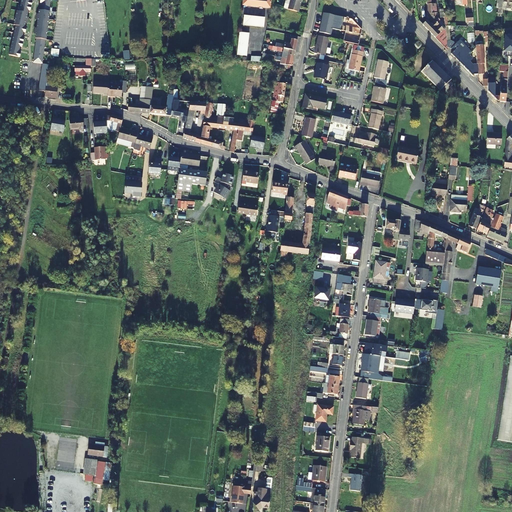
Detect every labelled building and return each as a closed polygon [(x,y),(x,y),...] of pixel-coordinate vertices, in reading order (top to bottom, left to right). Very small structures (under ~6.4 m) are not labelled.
[(40,11),(48,12),(50,1),(41,0),(39,0),(39,4),(41,4),(40,11)] [(244,0),(243,7),(270,9),(271,0),(244,0)] [(301,0),(291,0),(289,10),(299,13),(301,0)] [(31,8),(20,5),(19,13),(27,15),(28,12),(30,12),(31,8)] [(423,25),(431,33),(439,25),(435,22),(434,14),(432,14),(431,10),(431,5),(428,5),(428,17),(435,22),(431,25),(427,21),(423,25)] [(439,25),(440,24),(442,22),(438,18),(436,20),(435,16),(438,16),(437,14),(436,6),(433,6),(431,10),(432,14),(434,14),(435,22),(439,25)] [(40,11),(38,11),(37,19),(48,21),(49,12),(48,12),(40,11)] [(27,15),(19,13),(17,13),(15,19),(26,21),(27,15)] [(465,14),(465,23),(468,23),(468,26),(473,26),(473,14),(465,14)] [(334,21),(335,17),(323,15),(319,34),(330,36),(332,30),(341,32),(344,19),(339,18),(339,22),(334,21)] [(265,19),(244,17),(243,26),(264,28),(265,19)] [(26,21),(15,19),(13,27),(16,27),(24,29),(26,21)] [(445,30),(444,30),(440,26),(439,25),(431,33),(447,50),(445,30)] [(24,29),(16,27),(14,35),(23,37),(23,34),(25,35),(26,30),(24,29)] [(47,32),(35,31),(34,39),(35,39),(44,41),(45,41),(47,32)] [(248,52),(249,35),(240,34),(238,51),(248,52)] [(23,37),(14,35),(12,42),(23,44),(24,40),(22,39),(23,37)] [(503,53),(511,53),(511,35),(504,35),(503,53)] [(276,48),(295,52),(298,37),(291,36),(291,39),(292,40),(291,45),(286,44),(285,46),(277,44),(276,48)] [(328,40),(318,38),(314,55),(325,57),(328,40)] [(35,39),(34,51),(43,53),(44,41),(35,39)] [(451,54),(459,63),(468,54),(470,52),(469,51),(468,52),(458,41),(451,49),(454,52),(451,54)] [(22,49),(23,44),(12,42),(11,49),(20,51),(20,49),(22,49)] [(483,45),(476,46),(478,74),(484,74),(483,64),(484,64),(483,45)] [(291,56),(294,57),(295,52),(276,48),(273,47),(272,51),(283,53),(282,59),(287,60),(287,58),(290,59),(291,56)] [(51,56),(59,57),(59,49),(51,48),(51,56)] [(20,51),(11,49),(9,57),(20,59),(21,54),(19,54),(20,51)] [(41,65),(43,53),(34,51),(32,63),(41,65)] [(363,53),(353,51),(348,70),(358,72),(360,64),(362,55),(363,53)] [(473,59),(469,55),(468,54),(459,63),(464,67),(469,62),(473,59)] [(290,71),(290,67),(292,67),(294,57),(291,56),(290,59),(287,58),(287,60),(282,59),(275,57),(275,61),(281,62),(279,69),(282,70),(290,71)] [(87,68),(90,68),(92,68),(92,67),(92,60),(84,60),(80,60),(80,63),(88,64),(87,68)] [(432,61),(421,72),(441,93),(443,92),(445,94),(453,85),(450,82),(451,81),(432,61)] [(388,64),(378,62),(374,79),(384,82),(388,64)] [(477,68),(472,68),(472,65),(469,62),(464,67),(473,76),(474,75),(478,75),(477,68)] [(67,65),(59,64),(59,71),(69,72),(70,67),(67,67),(67,65)] [(46,79),(48,66),(41,65),(38,92),(45,92),(46,81),(46,79)] [(328,68),(317,65),(314,79),(325,81),(328,68)] [(502,88),(500,88),(500,93),(495,93),(494,78),(486,78),(486,80),(487,87),(487,92),(499,101),(499,102),(506,102),(508,65),(500,65),(500,72),(503,72),(503,78),(502,88)] [(85,73),(90,73),(90,68),(87,68),(75,67),(75,73),(76,73),(76,76),(80,76),(80,77),(85,78),(85,73)] [(254,83),(254,68),(246,68),(246,83),(254,83)] [(52,85),(52,82),(46,81),(45,92),(44,98),(56,99),(57,88),(54,87),(54,85),(52,85)] [(108,97),(109,85),(94,83),(93,94),(104,95),(104,97),(108,97)] [(276,83),(270,112),(277,114),(279,104),(276,104),(276,102),(283,103),(286,85),(276,83)] [(122,98),(123,87),(109,85),(108,97),(122,98)] [(129,106),(128,113),(149,115),(150,108),(152,89),(145,88),(144,104),(139,103),(139,107),(129,106)] [(386,90),(375,88),(372,102),(383,105),(386,90)] [(324,110),(326,101),(305,96),(302,110),(312,112),(313,108),(324,110)] [(169,97),(167,109),(150,108),(149,115),(170,117),(171,117),(171,116),(174,102),(174,98),(169,97)] [(183,118),(182,123),(186,123),(188,113),(180,112),(181,110),(178,110),(179,102),(174,102),(171,116),(183,118)] [(200,115),(205,115),(207,104),(191,103),(188,113),(186,123),(183,139),(200,144),(201,138),(198,137),(198,136),(191,134),(195,112),(200,112),(200,115)] [(210,122),(211,119),(213,104),(207,104),(205,115),(204,121),(210,122)] [(217,116),(224,117),(225,106),(218,105),(217,116)] [(368,129),(379,131),(383,113),(372,111),(368,129)] [(333,112),(331,121),(331,123),(348,127),(351,116),(333,112)] [(116,129),(115,132),(116,132),(118,125),(109,123),(111,118),(106,117),(106,123),(107,126),(116,129)] [(118,125),(116,132),(119,132),(120,129),(122,120),(113,117),(111,117),(111,118),(109,123),(118,125)] [(224,121),(211,119),(210,122),(204,121),(201,138),(200,144),(224,151),(225,148),(222,147),(222,144),(208,140),(210,128),(234,131),(230,153),(234,154),(235,152),(238,139),(239,131),(240,125),(229,124),(230,119),(224,118),(224,121)] [(300,138),(311,140),(315,122),(304,119),(300,138)] [(58,121),(52,120),(50,132),(63,134),(65,122),(57,121),(58,121)] [(84,134),(83,120),(69,122),(70,131),(79,130),(80,135),(84,134)] [(249,121),(240,120),(240,125),(239,131),(238,139),(237,141),(242,142),(243,132),(253,133),(255,122),(249,121)] [(107,126),(106,123),(102,124),(99,125),(98,124),(93,125),(94,135),(107,134),(107,132),(107,126)] [(119,132),(118,140),(136,144),(138,136),(138,133),(120,129),(119,132)] [(356,135),(354,143),(374,147),(375,140),(373,139),(375,135),(367,133),(366,138),(356,135)] [(491,134),(486,134),(486,145),(501,146),(501,136),(491,135),(491,134)] [(151,149),(153,138),(149,137),(149,138),(138,136),(136,144),(135,146),(134,151),(140,152),(141,147),(151,149)] [(263,150),(265,139),(252,137),(250,147),(259,149),(258,149),(263,150)] [(312,157),(304,142),(293,148),(295,152),(296,151),(305,166),(314,161),(312,158),(312,157)] [(419,151),(399,147),(396,160),(416,164),(419,151)] [(94,155),(90,155),(91,163),(95,163),(105,162),(104,149),(95,150),(95,152),(94,152),(94,155)] [(195,165),(199,166),(200,157),(181,155),(180,158),(180,160),(179,170),(183,170),(184,166),(195,167),(195,165)] [(332,175),(335,159),(319,155),(317,165),(329,168),(328,174),(332,175)] [(179,170),(180,160),(169,158),(168,165),(167,170),(179,172),(179,170)] [(149,164),(149,174),(161,175),(162,162),(158,162),(157,164),(149,164)] [(455,179),(456,166),(449,166),(448,178),(455,179)] [(354,181),(357,171),(340,167),(338,178),(354,181)] [(247,171),(247,170),(243,169),(241,183),(245,184),(246,181),(257,183),(259,173),(247,171)] [(207,173),(183,170),(179,170),(179,172),(177,183),(205,187),(207,173)] [(365,174),(366,171),(362,170),(359,185),(366,187),(366,185),(368,186),(377,188),(379,177),(365,174)] [(215,189),(219,191),(217,194),(225,199),(229,190),(227,189),(229,184),(230,185),(233,176),(223,173),(221,179),(221,180),(223,181),(224,182),(223,184),(221,183),(220,185),(218,183),(218,184),(215,189)] [(288,188),(295,189),(296,181),(289,179),(288,183),(288,188)] [(282,195),(282,196),(287,196),(288,188),(288,183),(280,182),(280,184),(273,183),(272,193),(282,195)] [(141,198),(142,184),(126,183),(125,194),(134,195),(134,197),(141,198)] [(446,196),(447,186),(431,184),(430,194),(446,196)] [(284,220),(291,221),(295,189),(288,188),(287,196),(286,206),(284,220)] [(334,211),(339,194),(330,191),(328,197),(327,205),(331,206),(330,210),(334,211)] [(308,194),(302,245),(281,243),(280,252),(301,255),(300,261),(307,262),(316,195),(308,194)] [(346,210),(348,198),(339,194),(334,211),(337,212),(338,209),(346,211),(346,210)] [(346,215),(350,216),(366,218),(368,206),(362,205),(361,213),(354,212),(353,213),(349,212),(350,199),(348,198),(346,210),(346,211),(346,215)] [(467,201),(450,200),(449,212),(459,213),(459,211),(466,211),(467,202),(467,201)] [(238,202),(237,213),(256,216),(257,206),(246,205),(246,203),(238,202)] [(476,230),(482,215),(483,213),(484,211),(482,210),(480,214),(475,212),(469,226),(476,230)] [(482,218),(477,230),(482,232),(485,224),(486,223),(486,222),(487,220),(490,214),(487,213),(485,219),(482,218)] [(502,216),(502,217),(497,215),(488,236),(503,243),(507,234),(498,230),(504,217),(502,216)] [(400,230),(401,222),(396,221),(395,223),(388,222),(387,227),(390,228),(390,229),(395,229),(394,231),(398,231),(398,233),(396,233),(395,240),(399,240),(399,239),(399,234),(400,230)] [(420,238),(421,236),(428,239),(429,226),(421,222),(419,236),(419,235),(417,235),(417,234),(416,236),(420,238)] [(487,235),(490,227),(485,224),(482,232),(487,235)] [(447,233),(429,226),(428,239),(425,265),(443,266),(447,233)] [(404,231),(404,230),(400,230),(399,234),(399,239),(399,240),(399,241),(408,242),(409,235),(409,232),(404,231)] [(471,243),(447,233),(443,266),(442,279),(439,298),(446,299),(448,282),(451,260),(453,243),(460,246),(459,248),(458,247),(457,250),(466,254),(471,243)] [(363,244),(349,243),(348,254),(355,255),(354,261),(361,262),(362,250),(363,244)] [(371,255),(379,257),(380,249),(372,248),(371,255)] [(339,263),(340,250),(335,250),(335,251),(322,249),(321,260),(325,260),(328,260),(327,261),(339,263)] [(485,255),(504,264),(506,259),(485,250),(485,255)] [(389,264),(375,262),(373,285),(386,287),(389,264)] [(478,268),(476,284),(498,289),(501,272),(478,268)] [(428,283),(429,271),(417,269),(417,275),(417,282),(428,283)] [(322,281),(323,272),(313,271),(312,280),(322,281)] [(336,283),(351,285),(352,278),(337,276),(336,283)] [(351,285),(336,283),(335,291),(343,292),(343,293),(352,294),(353,285),(351,285)] [(328,301),(329,289),(325,289),(325,291),(320,290),(321,289),(315,289),(314,299),(328,301)] [(483,299),(475,297),(473,307),(481,309),(483,299)] [(338,311),(349,312),(350,307),(340,305),(340,301),(333,300),(333,305),(339,305),(338,311)] [(413,315),(415,301),(407,300),(407,301),(396,300),(395,312),(413,315)] [(437,315),(439,302),(429,300),(429,302),(429,303),(422,302),(420,311),(426,311),(426,314),(437,315)] [(378,316),(380,302),(369,301),(368,314),(370,315),(370,318),(380,319),(386,320),(387,317),(381,316),(378,316)] [(343,325),(349,325),(349,319),(348,319),(349,312),(338,311),(337,317),(344,318),(343,325)] [(375,338),(378,339),(380,319),(370,318),(369,322),(366,322),(364,336),(372,338),(371,340),(375,340),(375,338)] [(339,338),(339,334),(347,334),(349,325),(343,325),(337,324),(335,333),(330,333),(329,338),(339,338)] [(334,345),(329,345),(328,354),(334,355),(343,356),(344,347),(343,346),(344,342),(335,341),(334,345)] [(424,354),(417,355),(419,362),(426,360),(424,354)] [(332,365),(342,366),(343,356),(334,355),(332,365)] [(373,371),(378,371),(379,357),(364,355),(363,362),(362,361),(361,372),(372,373),(373,371)] [(331,376),(329,383),(329,384),(339,385),(340,377),(331,376)] [(329,384),(322,383),(321,392),(338,394),(339,385),(329,384)] [(358,383),(356,399),(366,400),(368,385),(367,385),(358,383)] [(378,412),(378,407),(372,407),(355,404),(354,415),(353,423),(363,425),(364,419),(369,419),(370,412),(368,412),(369,411),(378,412)] [(318,405),(314,405),(314,411),(317,411),(316,420),(326,421),(327,413),(332,414),(333,407),(318,405)] [(497,440),(509,442),(510,433),(498,431),(497,440)] [(330,437),(318,436),(317,449),(329,451),(330,437)] [(350,442),(349,450),(350,450),(350,458),(360,459),(362,438),(352,437),(351,442),(350,442)] [(87,456),(103,458),(104,447),(89,445),(87,456)] [(93,476),(93,479),(94,479),(97,461),(87,460),(85,475),(93,476)] [(98,462),(96,479),(94,479),(94,484),(102,485),(105,463),(98,462)] [(325,481),(327,467),(314,465),(314,472),(310,471),(309,479),(325,481)] [(350,491),(360,492),(362,476),(349,474),(348,478),(352,478),(350,491)] [(302,482),(302,478),(297,478),(296,486),(299,486),(312,487),(313,483),(302,482)] [(243,502),(244,491),(251,492),(252,486),(252,484),(248,484),(248,486),(235,484),(232,501),(243,502)] [(267,487),(267,488),(260,487),(258,505),(260,507),(263,505),(264,505),(265,506),(269,507),(271,498),(272,488),(267,487)] [(315,492),(313,491),(311,503),(314,503),(324,504),(325,494),(323,494),(323,492),(315,491),(315,492)] [(313,511),(323,511),(324,504),(314,503),(313,511)]
